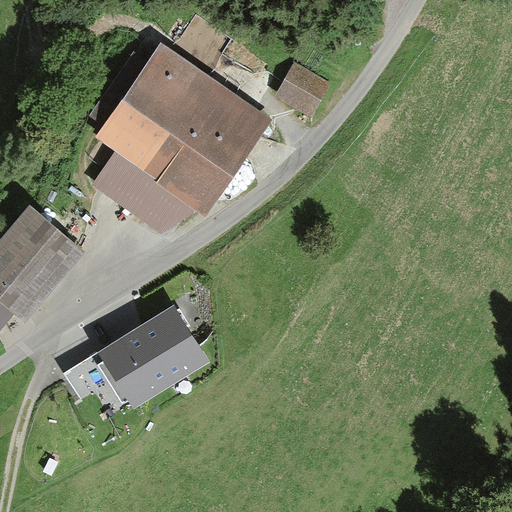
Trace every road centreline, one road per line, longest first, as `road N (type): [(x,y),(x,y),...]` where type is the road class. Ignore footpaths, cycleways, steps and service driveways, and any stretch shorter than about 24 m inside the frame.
road 1 (unclassified): [(0,370),(225,219),(294,163),(361,88),(418,0)]
road 2 (track): [(47,339),(2,511)]
